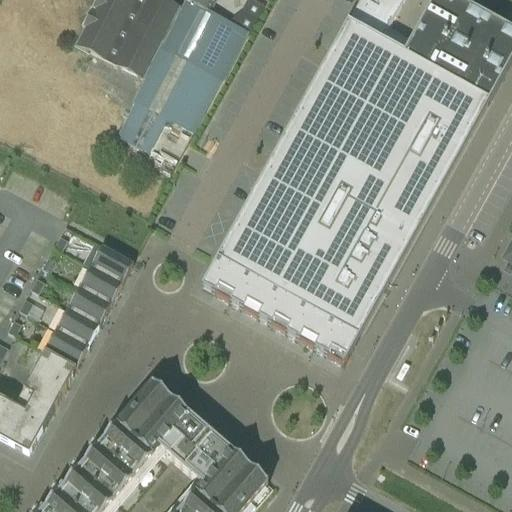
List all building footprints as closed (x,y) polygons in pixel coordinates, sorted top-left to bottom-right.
[(145,83),(162,52),(160,51),(179,11),(156,0),(102,0),(78,52),(144,83),(145,83)] [(188,0),(162,52),(145,83),(144,83),(133,106),(135,107),(118,141),(144,155),(160,124),(172,125),(194,137),(223,83),(225,84),(249,38),(227,26),(208,17),(216,0),(188,0)] [(406,0),(362,0),(217,263),(246,279),(274,295),(303,310),(331,326),(359,342),(511,65),(511,35),(447,0),(435,0),(410,46),(388,34),(406,0)] [(253,0),(242,24),(253,29),(265,4),(255,0),(253,0)] [(67,246),(60,242),(54,253),(61,257),(67,246)] [(134,270),(102,253),(90,275),(122,292),(134,270)] [(56,267),(49,263),(43,274),(50,278),(56,267)] [(246,279),(217,263),(201,292),(230,308),(246,279)] [(122,292),(90,275),(79,296),(111,313),(122,292)] [(274,295),(246,279),(230,308),(258,324),(274,295)] [(44,288),(37,284),(31,295),(38,299),(44,288)] [(303,310),(274,295),(258,324),(287,339),(303,310)] [(111,313),(79,296),(67,317),(99,334),(111,313)] [(33,309),(26,305),(20,316),(27,320),(33,309)] [(331,326),(303,310),(287,339),(315,355),(331,326)] [(99,334),(67,317),(56,338),(87,355),(99,334)] [(22,330),(14,326),(8,338),(15,342),(22,330)] [(359,342),(331,326),(315,355),(344,371),(359,342)] [(87,355),(56,338),(44,359),(76,376),(87,355)] [(0,370),(9,354),(1,350),(0,350),(0,370)] [(0,443),(30,460),(76,376),(44,359),(24,396),(16,412),(0,403),(0,443)] [(249,511),(269,488),(228,454),(231,451),(222,444),(220,447),(201,431),(204,428),(195,420),(192,424),(152,389),(117,430),(109,424),(34,511),(249,511)]
